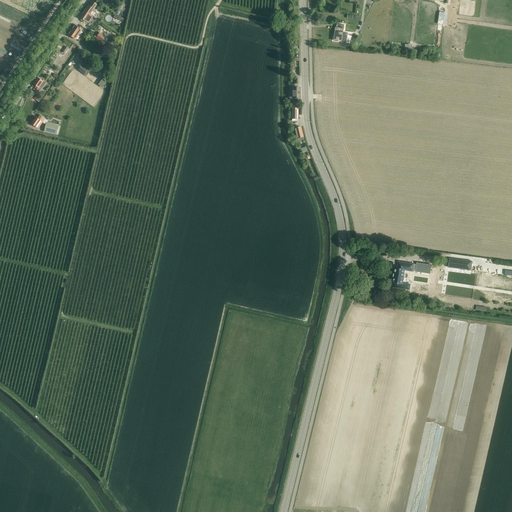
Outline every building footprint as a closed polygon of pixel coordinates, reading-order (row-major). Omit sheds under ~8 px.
[(88,5),(84,11),(93,17),(96,12),(93,10),(94,8),(95,9),(97,5),(92,1),(89,5),(88,5)] [(88,23),(92,18),(93,17),(84,11),(80,17),(82,19),(81,20),(84,22),(85,21),(88,23)] [(342,42),(346,42),(348,33),(343,32),(344,25),(336,24),(336,27),(335,27),(333,40),(342,41),(342,42)] [(82,30),(75,25),(68,34),(76,39),(82,30)] [(100,33),(96,39),(102,42),(105,44),(107,39),(105,37),(106,37),(100,33)] [(82,64),(78,69),(78,70),(84,74),(86,76),(90,71),(88,69),(82,64)] [(35,88),(40,91),(46,83),(38,78),(34,84),(36,86),(35,88)] [(103,79),(98,85),(102,88),(107,82),(103,79)] [(297,84),(291,84),(291,91),(293,91),(293,97),(299,97),(299,87),(297,87),(297,84)] [(39,127),(45,119),(40,115),(37,118),(36,117),(31,124),(36,127),(37,125),(39,127)] [(57,135),(59,126),(46,123),(44,131),(57,135)] [(293,128),(292,129),(296,142),(304,139),(301,126),(298,127),(293,128)] [(450,258),(449,267),(451,267),(471,270),(472,261),(450,258)] [(394,287),(400,288),(410,290),(410,285),(409,284),(403,283),(404,270),(411,271),(413,270),(416,270),(416,271),(430,273),(431,265),(417,263),(417,265),(414,265),(414,264),(398,262),(397,269),(395,268),(394,273),(393,274),(392,276),(393,278),(393,282),(395,283),(394,287)]
